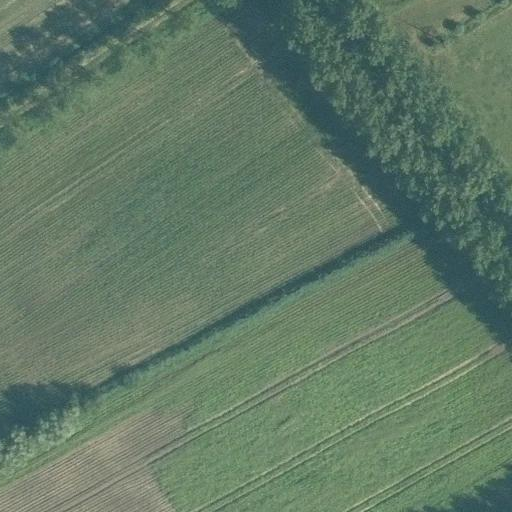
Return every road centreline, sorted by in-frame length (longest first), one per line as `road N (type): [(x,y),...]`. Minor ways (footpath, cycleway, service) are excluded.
road 1 (track): [(324,0),(511,221)]
road 2 (track): [(0,110),(162,0)]
